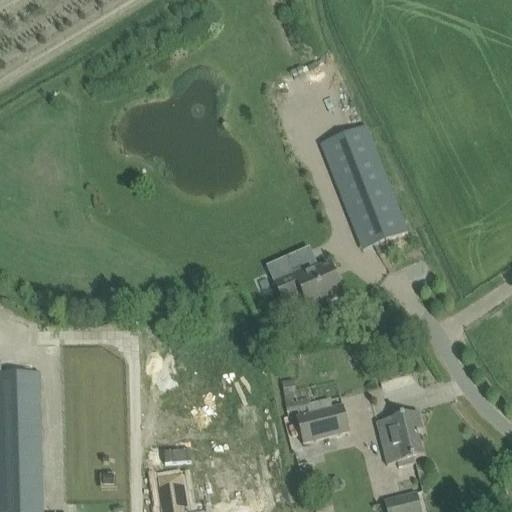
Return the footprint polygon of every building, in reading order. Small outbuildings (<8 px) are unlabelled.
[(408,235),(401,217),(366,129),(321,146),(333,178),(343,203),(356,234),(363,253),(408,235)] [(309,250),(268,268),(276,286),(284,305),(303,296),(309,311),(324,305),(343,297),(329,267),(319,271),(309,250)] [(0,511),(43,511),(40,375),(0,375),(0,511)] [(350,436),(343,408),(296,420),(303,448),(350,436)] [(422,432),(419,419),(418,415),(413,416),(377,425),(380,437),(387,468),(398,465),(399,470),(416,465),(415,461),(423,459),(417,433),(422,432)] [(187,511),(182,476),(158,480),(162,511),(187,511)] [(421,511),(417,496),(386,504),(387,511),(421,511)]
